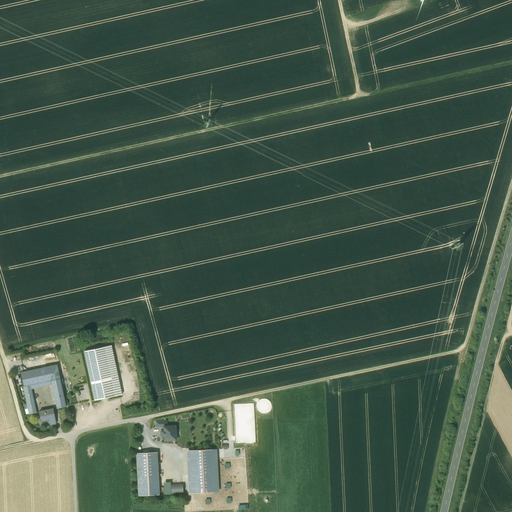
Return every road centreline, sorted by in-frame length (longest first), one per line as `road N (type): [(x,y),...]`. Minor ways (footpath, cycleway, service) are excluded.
road 1 (track): [(511,63),(0,176)]
road 2 (track): [(426,511),(511,180)]
road 3 (track): [(463,350),(180,411)]
road 4 (primary): [(511,241),(443,511)]
